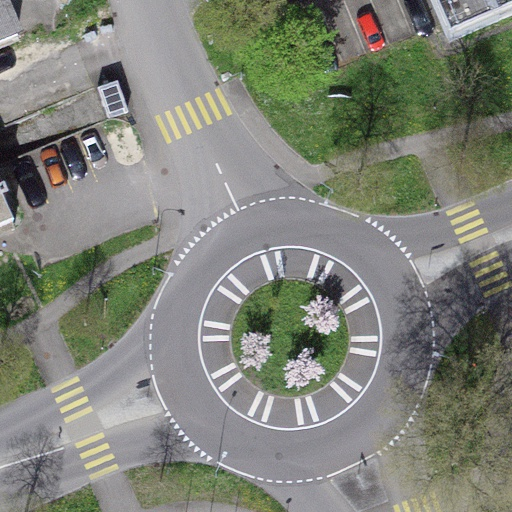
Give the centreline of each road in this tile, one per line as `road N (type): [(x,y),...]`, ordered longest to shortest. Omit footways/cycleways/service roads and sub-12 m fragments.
road 1 (residential): [(149,0),(248,233)]
road 2 (primary): [(0,462),(184,383)]
road 3 (primary): [(184,383),(214,426),(259,451),(294,455),(344,442)]
road 4 (primary): [(344,442),(376,418),(402,372),(406,333),(391,283)]
road 5 (primary): [(248,233),(210,257),(184,295),(175,339),(184,383)]
road 6 (primary): [(391,283),(365,251),(329,231),(288,224),(248,233)]
road 7 (primary): [(391,283),(511,228)]
